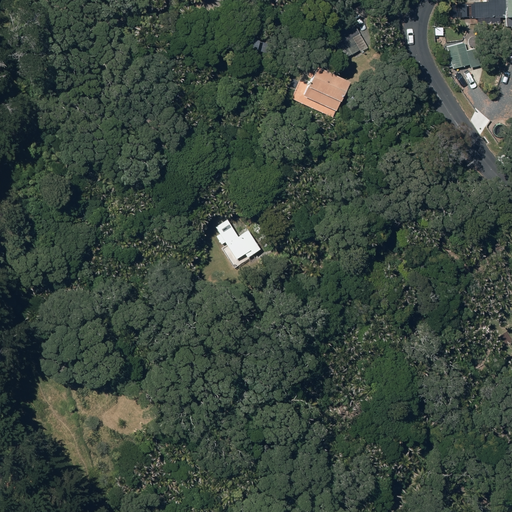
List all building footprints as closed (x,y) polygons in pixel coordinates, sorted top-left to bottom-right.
[(496,22),(495,15),(500,15),(500,25),(511,24),(511,0),(482,0),(483,1),(469,1),(469,16),(474,16),(474,22),(496,22)] [(356,34),(356,33),(350,20),(327,33),(340,57),(355,49),(352,44),(359,40),(356,34)] [(266,44),(243,37),(240,47),(263,54),(266,44)] [(461,41),(444,46),(450,67),(467,63),(461,41)] [(291,88),(287,97),(328,116),(330,111),(328,109),(332,100),(330,99),(339,78),(306,63),(298,81),(288,76),(284,85),(291,88)] [(220,241),(231,258),(240,252),(242,256),(256,247),(244,228),(233,236),(222,219),(211,226),(216,233),(213,235),(217,243),(220,241)]
